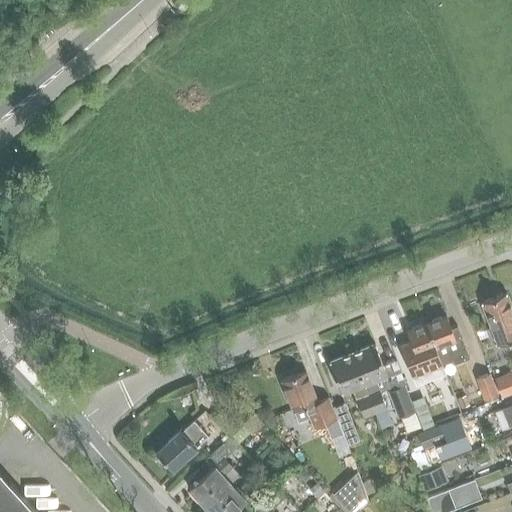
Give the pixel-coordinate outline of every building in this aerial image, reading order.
[(511,315),(503,294),(478,304),(495,348),(511,341),(511,315)] [(446,317),(426,324),(442,365),(451,362),(453,365),(469,359),(457,327),(451,329),(446,317)] [(411,377),(442,365),(426,324),(407,332),(414,352),(405,355),(404,355),(403,355),(411,377)] [(487,336),(485,330),(477,332),(479,339),(487,336)] [(373,344),(351,353),(375,413),(379,422),(390,418),(375,380),(386,375),(373,344)] [(375,413),(351,353),(328,362),(341,393),(352,389),(363,417),(375,413)] [(511,369),(494,376),(501,394),(511,389),(511,369)] [(312,429),(326,424),(336,449),(340,448),(343,455),(350,452),(347,445),(359,440),(344,403),(331,407),(327,397),(317,401),(305,371),(281,381),(293,411),(304,407),(312,429)] [(488,373),(474,379),(482,401),(497,395),(488,373)] [(398,419),(415,412),(404,384),(387,391),(398,419)] [(433,424),(420,392),(410,396),(423,428),(433,424)] [(457,398),(460,408),(469,405),(465,395),(457,398)] [(210,420),(229,439),(232,436),(245,424),(227,404),(210,420)] [(511,435),(511,405),(500,410),(507,428),(509,427),(511,435)] [(421,427),(415,412),(401,418),(407,432),(421,427)] [(254,413),(245,422),(250,427),(259,428),(264,424),(254,413)] [(470,449),(459,417),(429,428),(440,459),(470,449)] [(195,447),(208,435),(194,419),(181,431),(179,430),(155,452),(172,470),(196,448),(195,447)] [(431,465),(430,462),(418,433),(413,434),(408,461),(413,472),(431,465)] [(188,488),(204,505),(230,482),(239,474),(225,458),(240,445),(232,436),(206,460),(212,467),(188,488)] [(310,475),(301,465),(292,474),(296,479),(305,479),(310,475)] [(439,466),(419,475),(425,490),(446,481),(439,466)] [(0,511),(37,511),(0,471),(0,511)] [(345,511),(352,511),(368,498),(359,473),(332,497),(345,511)] [(473,479),(425,498),(430,511),(443,511),(458,506),(451,490),(474,482),(473,479)] [(230,482),(204,505),(209,511),(230,511),(254,491),(247,483),(238,491),(230,482)] [(273,511),(271,510),(284,498),(275,488),(252,509),(254,511),(273,511)]
